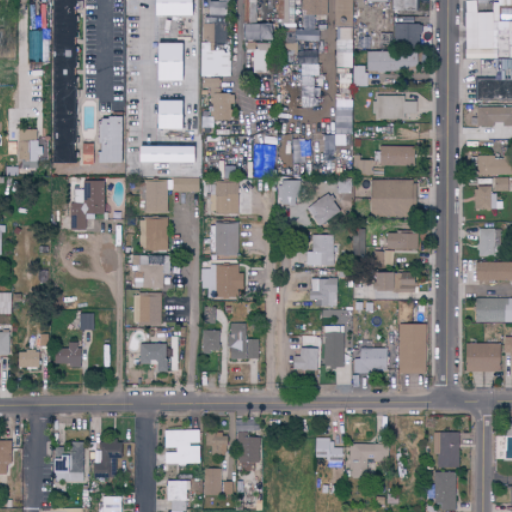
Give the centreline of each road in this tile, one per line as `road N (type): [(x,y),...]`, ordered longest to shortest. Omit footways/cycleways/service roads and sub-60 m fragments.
road 1 (residential): [(0,407),(511,401)]
road 2 (residential): [(446,402),(448,0)]
road 3 (residential): [(273,405),(273,277),(269,252),(255,238),(255,194)]
